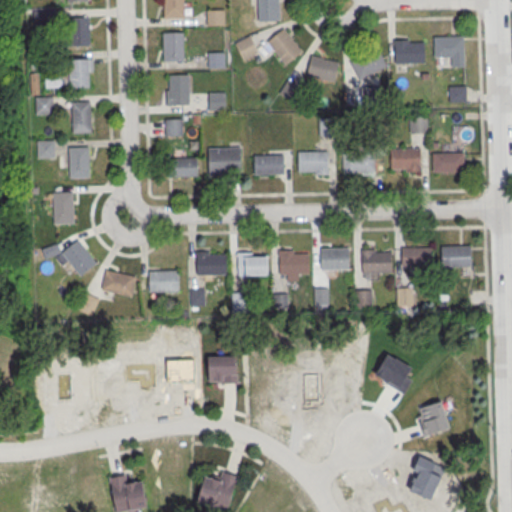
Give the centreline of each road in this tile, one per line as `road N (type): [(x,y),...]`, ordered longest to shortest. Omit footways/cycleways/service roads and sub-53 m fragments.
road 1 (residential): [(509,511),(497,0)]
road 2 (residential): [(503,209),(149,216),(139,210)]
road 3 (residential): [(331,511),(291,460),(219,425),(0,453)]
road 4 (residential): [(139,210),(125,0)]
